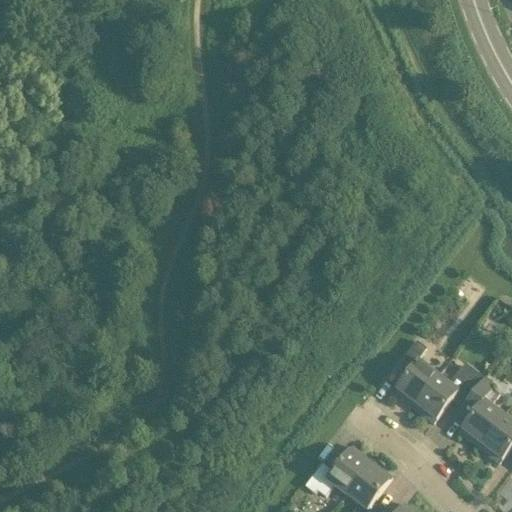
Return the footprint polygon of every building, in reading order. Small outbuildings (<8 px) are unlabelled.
[(402,363),(412,371),(392,396),(413,411),(438,379),(418,363),(427,352),(416,344),(402,363)] [(438,379),(413,411),(434,427),(453,402),(462,410),(467,403),(484,382),(465,368),(449,387),(438,379)] [(484,381),(484,382),(467,403),(477,411),(458,436),(479,451),(504,419),(491,409),(500,398),(492,392),(495,389),(484,381)] [(511,425),(504,419),(479,451),(499,467),(511,450),(511,425)] [(325,500),(334,489),(347,498),(372,466),(351,450),(332,475),(322,467),(305,490),(315,497),(318,494),(325,500)] [(380,511),(373,506),(392,481),(372,466),(347,498),(359,508),(356,511),(380,511)]
